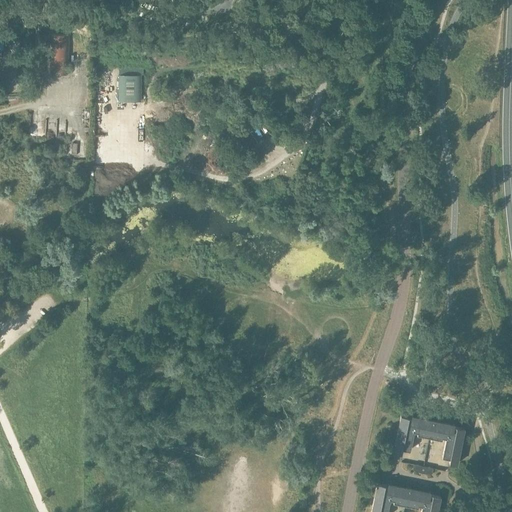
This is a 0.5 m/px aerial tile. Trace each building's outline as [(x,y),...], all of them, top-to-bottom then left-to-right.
[(46,73),(69,74),(71,34),(48,32),(46,73)] [(429,83),(436,85),(438,71),(431,69),(429,83)] [(120,71),(120,96),(142,96),(142,71),(120,71)] [(411,417),(409,417),(400,415),(393,451),(401,453),(402,449),(410,450),(414,431),(417,432),(417,434),(442,439),(442,437),(446,438),(442,457),(450,458),(449,463),(456,464),(464,428),(453,426),(454,424),(411,416),(411,417)] [(433,468),(413,464),(412,469),(422,473),(432,473),(433,468)] [(393,485),(393,486),(377,483),(370,511),(386,511),(389,499),(393,500),(392,502),(417,507),(418,505),(422,506),(420,511),(436,511),(440,496),(430,494),(430,492),(393,485)]
